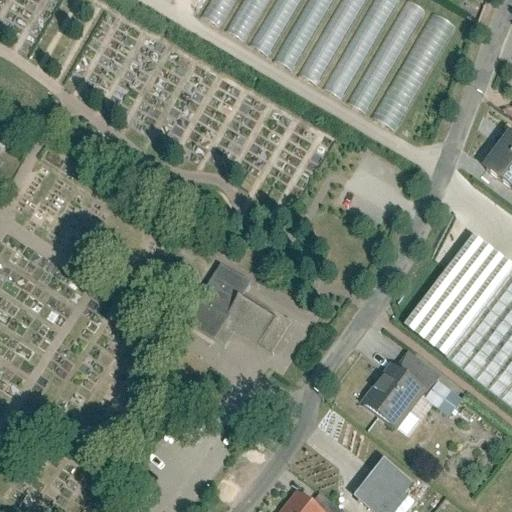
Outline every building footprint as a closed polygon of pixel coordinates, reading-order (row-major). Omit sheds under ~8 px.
[(184,0),(180,9),(199,18),(208,0),(184,0)] [(217,0),(205,24),(225,34),(241,0),(217,0)] [(246,0),(225,36),(244,47),(271,0),(246,0)] [(279,0),(253,53),(273,63),(303,0),(279,0)] [(299,77),(334,0),(309,0),(278,68),(299,77)] [(343,0),(299,79),(319,90),(369,0),(343,0)] [(375,0),(324,95),(344,105),(400,0),(375,0)] [(347,109),(365,119),(424,14),(406,4),(347,109)] [(429,17),(374,124),(398,137),(454,29),(429,17)] [(511,148),(505,143),(478,176),(510,202),(511,200),(511,148)] [(493,224),(411,327),(511,407),(511,215),(470,182),(458,197),(493,224)] [(262,344),(281,315),(240,287),(246,279),(222,263),(189,312),(215,330),(223,318),(262,344)] [(450,407),(393,361),(354,411),(384,435),(408,405),(435,427),(450,407)] [(385,464),(355,499),(370,511),(398,511),(417,491),(385,464)] [(293,497),(280,511),(325,511),(312,502),(307,508),(293,497)]
